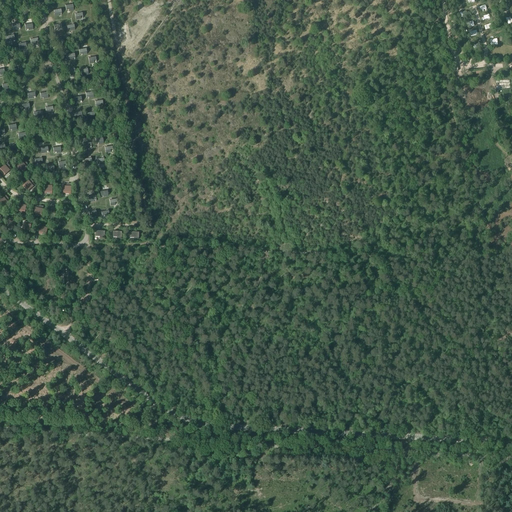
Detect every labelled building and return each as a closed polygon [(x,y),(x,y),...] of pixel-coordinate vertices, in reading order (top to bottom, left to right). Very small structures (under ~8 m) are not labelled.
[(77,13),(75,14),(76,20),(81,19),(80,17),(84,16),(84,13),(82,14),(82,11),(77,12),(77,13)] [(32,39),(30,39),(31,45),(36,44),(36,42),(39,41),(39,38),(37,39),(37,36),(32,37),(32,39)] [(21,44),(18,44),(19,50),(24,49),(24,47),(28,46),(27,44),(26,44),(25,42),(20,43),(21,44)] [(69,55),(66,56),(66,59),(68,58),(68,61),(73,60),(73,59),(75,58),(74,52),(69,53),(69,55)] [(91,58),(88,58),(89,64),(94,63),(94,61),(98,60),(97,58),(96,58),(95,56),(90,57),(91,58)] [(85,93),(87,99),(92,98),(91,96),(95,95),(94,92),(93,93),(92,90),(88,91),(88,92),(85,93)] [(97,101),(95,101),(96,107),(101,106),(101,104),(104,103),(104,101),(102,101),(102,99),(97,100),(97,101)] [(47,107),(45,107),(46,114),(51,113),(51,110),(54,109),(54,107),(53,107),(52,105),(47,106),(47,107)] [(36,112),(33,112),(35,118),(40,117),(39,115),(43,114),(42,112),(41,112),(40,110),(36,111),(36,112)] [(20,133),(18,133),(19,139),(24,139),(23,136),(27,135),(26,133),(25,133),(25,131),(20,132),(20,133)] [(107,147),(105,147),(106,153),(111,152),(110,150),(114,149),(113,147),(112,147),(112,145),(107,146),(107,147)] [(24,161),(17,168),(22,173),(29,167),(27,165),(26,165),(25,164),(26,163),(24,161)] [(7,163),(0,169),(0,171),(4,176),(11,170),(9,167),(8,168),(7,167),(8,165),(7,163)] [(30,179),(22,186),(27,192),(34,186),(32,183),(32,184),(30,182),(32,181),(30,179)] [(5,196),(0,200),(0,205),(3,209),(10,202),(7,200),(6,199),(7,198),(5,196)] [(112,200),(109,200),(110,206),(115,205),(115,203),(119,202),(118,200),(117,200),(116,198),(111,198),(112,200)] [(19,202),(17,212),(24,213),(26,204),(23,204),(21,204),(22,202),(19,202)] [(36,206),(34,215),(41,217),(43,207),(41,206),(40,208),(39,208),(39,207),(36,206)] [(8,219),(7,228),(14,230),(16,219),(14,219),(13,221),(11,221),(12,220),(8,219)] [(24,222),(22,231),(29,233),(31,222),(29,222),(28,224),(27,223),(27,222),(24,222)] [(40,225),(38,234),(46,236),(48,226),(45,225),(45,227),(43,227),(43,226),(40,225)]
